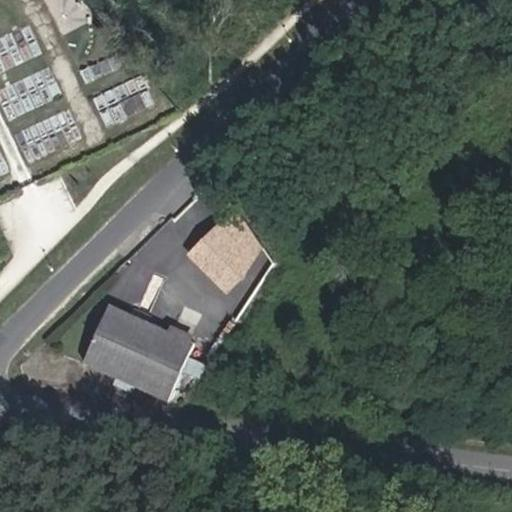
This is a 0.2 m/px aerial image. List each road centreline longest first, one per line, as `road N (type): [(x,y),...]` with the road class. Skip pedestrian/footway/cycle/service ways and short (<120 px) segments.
road 1 (tertiary): [(511,471),(0,406)]
road 2 (unclassified): [(354,0),(0,348)]
